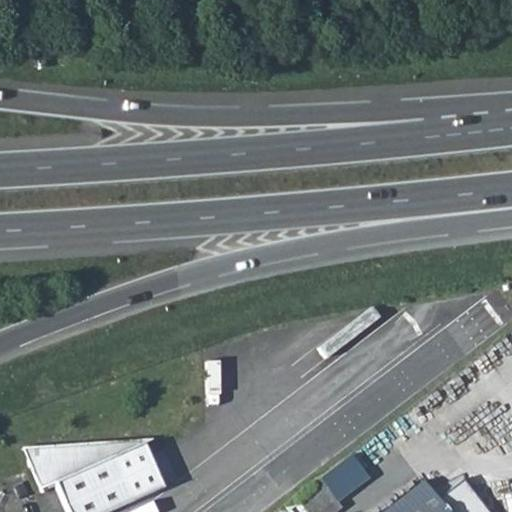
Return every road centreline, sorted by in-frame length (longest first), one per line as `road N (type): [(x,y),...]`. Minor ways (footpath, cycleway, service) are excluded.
road 1 (trunk): [(0,342),(255,258),(511,217)]
road 2 (trunk): [(0,230),(511,190)]
road 3 (trunk): [(483,129),(406,106),(194,117),(0,97)]
road 4 (trunk): [(483,129),(0,170)]
